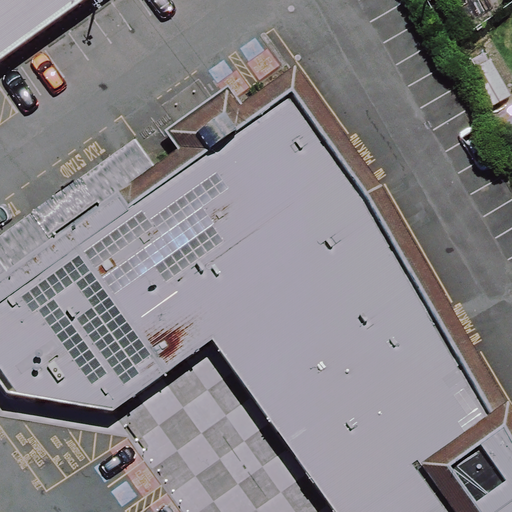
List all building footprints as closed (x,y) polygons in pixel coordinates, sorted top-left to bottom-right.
[(0,0),(0,85),(123,0),(0,0)] [(486,53),(462,64),(484,113),(508,102),(486,53)] [(496,511),(511,501),(511,391),(389,189),(301,80),(21,275),(6,255),(0,259),(0,374),(45,439),(55,452),(216,340),(336,511),(496,511)] [(511,117),(499,125),(511,150),(511,117)] [(511,511),(511,501),(496,511),(511,511)]
